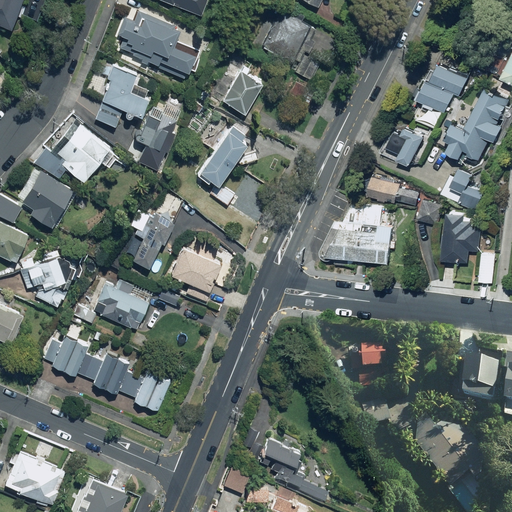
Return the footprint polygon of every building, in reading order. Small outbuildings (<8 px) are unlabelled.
[(0,0),(0,23),(11,28),(23,0),(0,0)] [(166,0),(201,14),(206,0),(166,0)] [(294,15),(281,7),(260,44),(283,57),(285,53),(294,58),(294,57),(300,60),(295,70),(314,80),(324,63),(304,51),(318,27),(303,18),(307,12),(298,7),(294,15)] [(136,18),(127,15),(121,32),(131,35),(128,42),(153,51),(154,48),(170,53),(167,61),(190,70),(197,52),(175,44),(182,28),(175,25),(177,21),(140,8),(136,18)] [(511,53),(511,56),(508,54),(498,72),(511,78),(511,53)] [(111,77),(96,117),(118,125),(123,112),(133,115),(134,112),(141,115),(146,116),(147,112),(148,109),(149,107),(153,96),(149,95),(152,86),(136,80),(139,71),(107,60),(102,74),(111,77)] [(422,102),(415,116),(439,127),(446,111),(449,112),(457,93),(462,95),(471,74),(441,61),(433,78),(427,76),(418,96),(427,100),(425,103),(422,102)] [(246,111),(265,77),(242,64),(223,97),(246,111)] [(466,126),(454,120),(446,137),(452,140),(447,149),(464,157),(465,154),(480,162),(491,139),(498,142),(507,125),(501,122),(511,103),(509,103),(511,97),(511,86),(492,76),(466,126)] [(317,88),(297,80),(287,102),(307,110),(317,88)] [(165,150),(169,151),(181,118),(163,112),(161,118),(147,112),(146,116),(141,115),(134,136),(146,140),(139,160),(159,167),(165,150)] [(218,181),(220,182),(221,180),(248,141),(242,137),(246,130),(234,122),(229,129),(212,117),(198,137),(214,148),(198,173),(209,181),(212,177),(218,181)] [(121,151),(75,118),(61,137),(67,141),(59,151),(66,157),(63,162),(86,179),(101,159),(111,166),(121,151)] [(414,161),(422,165),(437,136),(418,126),(417,129),(408,125),(405,130),(394,125),(382,150),(412,165),(414,161)] [(471,180),(476,170),(463,164),(457,174),(453,172),(443,192),(475,208),(486,187),(471,180)] [(32,207),(29,212),(59,227),(79,189),(36,166),(20,197),(25,200),(23,202),(32,207)] [(402,196),(418,201),(423,187),(377,172),(370,194),(400,203),(402,196)] [(444,202),(424,197),(419,218),(439,223),(444,202)] [(346,215),(339,215),(323,249),(325,252),(327,253),(340,255),(339,259),(357,261),(358,255),(393,260),(398,221),(383,219),(385,202),(355,198),(346,215)] [(140,227),(137,233),(129,250),(136,254),(135,258),(150,266),(162,240),(165,242),(175,219),(157,210),(154,215),(138,208),(131,223),(140,227)] [(445,248),(444,248),(444,257),(471,260),(472,247),(479,248),(479,244),(483,244),(484,226),(474,225),(475,216),(467,215),(468,210),(451,208),(449,228),(447,227),(445,248)] [(30,231),(0,217),(0,252),(17,260),(30,231)] [(36,261),(34,256),(22,261),(28,278),(33,276),(35,282),(43,279),(44,283),(32,287),(34,293),(59,303),(69,283),(58,255),(60,254),(58,248),(48,251),(50,256),(36,261)] [(495,282),(498,251),(485,250),(481,281),(495,282)] [(219,272),(180,256),(169,284),(207,300),(219,272)] [(98,310),(139,328),(151,299),(132,291),(136,282),(120,276),(117,283),(106,278),(94,308),(79,302),(74,313),(93,321),(98,310)] [(27,312),(0,300),(0,335),(14,342),(27,312)] [(54,359),(53,362),(59,365),(77,372),(78,370),(95,377),(94,380),(118,390),(119,388),(137,396),(136,398),(158,407),(171,377),(149,367),(145,377),(126,369),(130,359),(107,349),(103,358),(86,351),(90,342),(66,332),(64,338),(48,331),(39,352),(54,359)] [(391,377),(392,347),(359,346),(359,357),(351,357),(351,374),(363,374),(363,390),(384,391),(384,377),(391,377)] [(502,363),(466,360),(462,397),(499,400),(502,363)] [(386,401),(362,408),(368,432),(393,426),(386,401)] [(416,403),(401,403),(400,431),(416,431),(416,403)] [(455,417),(417,448),(451,488),(449,489),(467,511),(488,511),(497,505),(476,479),(494,464),(455,417)] [(325,498),(330,486),(305,476),(306,474),(299,471),(308,449),(268,433),(259,455),(271,461),(266,474),(325,498)] [(65,466),(19,448),(5,484),(51,502),(65,466)] [(119,511),(129,489),(87,472),(69,511),(119,511)] [(265,511),(301,511),(271,500),(265,511)]
